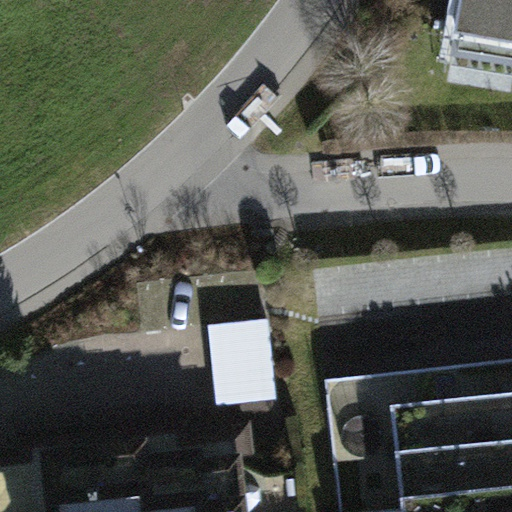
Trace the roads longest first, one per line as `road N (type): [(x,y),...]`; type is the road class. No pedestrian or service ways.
road 1 (residential): [(511,180),(238,194),(171,172)]
road 2 (residential): [(314,0),(171,172)]
road 3 (residential): [(171,172),(0,294)]
